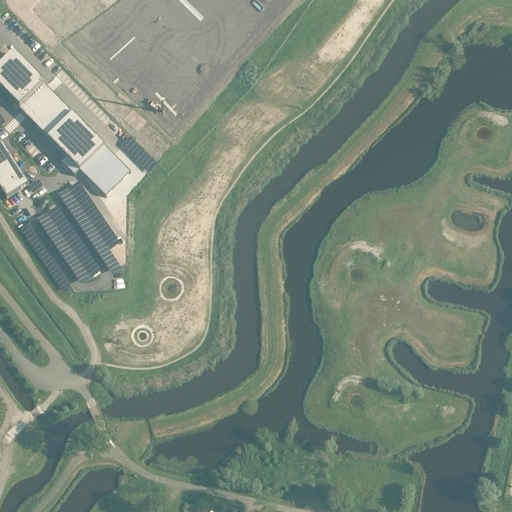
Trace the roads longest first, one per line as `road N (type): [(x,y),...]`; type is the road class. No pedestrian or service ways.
road 1 (unclassified): [(299,511),(150,476),(116,451)]
road 2 (track): [(91,344),(0,216)]
